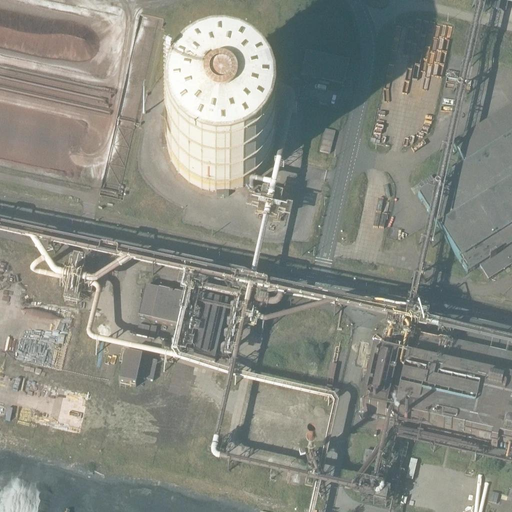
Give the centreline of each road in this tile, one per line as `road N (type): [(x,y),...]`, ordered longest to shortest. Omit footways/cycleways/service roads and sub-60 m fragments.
road 1 (unclassified): [(511,329),(0,216)]
road 2 (unknown): [(392,144),(511,83)]
